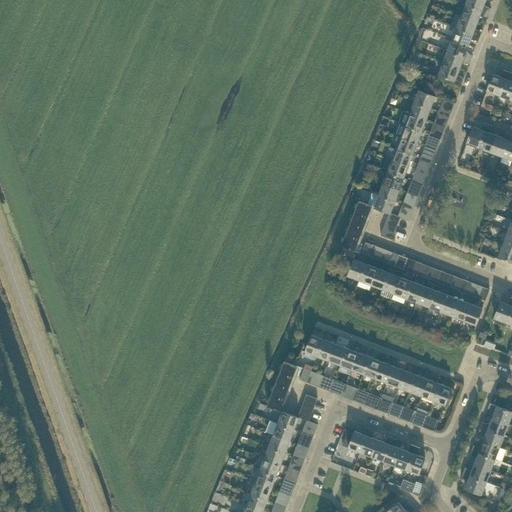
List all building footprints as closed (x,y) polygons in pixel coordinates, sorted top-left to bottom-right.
[(484,4),(486,0),(467,0),(466,3),(489,12),(491,8),(484,4)] [(488,17),(489,12),(466,3),(461,15),(478,21),(480,15),(488,17)] [(475,28),(478,21),(461,15),(457,27),(480,36),(482,31),(475,28)] [(479,40),(480,36),(457,27),(453,36),(450,35),(450,37),(453,38),(469,45),(471,38),(479,40)] [(467,51),(469,45),(453,38),(448,50),(471,59),(473,54),(467,51)] [(470,63),(471,59),(448,50),(444,61),(460,68),(462,62),(470,63)] [(458,74),(460,68),(444,61),(439,73),(456,80),(456,79),(463,82),(464,77),(458,74)] [(499,94),(508,71),(504,69),(500,75),(494,73),(487,90),(499,94)] [(511,80),(511,76),(511,72),(508,71),(499,94),(511,99),(511,96),(511,80)] [(436,96),(436,95),(419,89),(419,90),(415,101),(431,107),(436,96)] [(443,98),(440,108),(445,110),(451,112),(455,102),(443,98)] [(427,119),(431,107),(415,101),(410,113),(427,119)] [(422,131),(427,119),(410,113),(406,124),(422,131)] [(438,113),(431,131),(436,133),(442,135),(449,117),(444,115),(438,113)] [(479,146),(488,123),(483,121),(480,128),(474,126),(474,125),(467,142),(468,142),(479,146)] [(401,122),(396,134),(401,136),(418,142),(422,131),(406,124),(401,122)] [(491,132),(493,125),(488,123),(479,146),(491,151),(497,134),(491,132)] [(511,132),(507,130),(503,137),(497,134),(491,151),(502,155),(511,132)] [(511,132),(502,155),(511,159),(511,132)] [(413,154),(418,142),(401,136),(397,147),(413,154)] [(429,136),(422,154),(428,156),(433,158),(440,140),(435,138),(429,136)] [(409,166),(413,154),(397,147),(392,159),(409,166)] [(404,177),(409,166),(392,159),(388,171),(404,177)] [(420,159),(413,177),(419,180),(424,182),(431,163),(426,161),(420,159)] [(400,189),(404,177),(388,171),(383,182),(400,189)] [(395,200),(400,189),(383,182),(379,194),(395,200)] [(411,182),(404,201),(410,203),(415,205),(422,187),(417,184),(411,182)] [(391,212),(395,200),(379,194),(374,205),(374,206),(389,212),(391,212)] [(368,216),(372,204),(359,200),(355,211),(359,212),(368,216)] [(401,216),(410,219),(413,210),(408,207),(402,205),(399,215),(401,216)] [(368,216),(359,212),(355,211),(351,222),(364,227),(368,216)] [(391,212),(389,212),(387,217),(399,222),(401,216),(399,215),(391,212)] [(396,227),(399,222),(387,217),(385,223),(396,227)] [(359,238),(364,227),(351,222),(346,234),(359,238)] [(394,233),(396,227),(385,223),(383,228),(394,233)] [(394,234),(394,233),(383,228),(381,234),(392,239),(394,234)] [(355,250),(359,238),(346,234),(342,245),(355,250)] [(361,252),(368,255),(372,243),(365,241),(361,252)] [(511,246),(504,243),(499,254),(499,255),(511,259),(511,246)] [(394,252),(376,245),(371,256),(390,263),(392,257),(394,252)] [(397,259),(395,265),(413,272),(415,266),(417,261),(399,254),(397,259)] [(355,258),(354,258),(348,275),(360,279),(366,263),(355,258)] [(371,284),(378,267),(366,263),(360,279),(371,284)] [(420,268),(418,274),(436,281),(439,275),(441,270),(422,263),(420,268)] [(383,288),(389,272),(378,267),(371,284),(383,288)] [(464,279),(446,271),(443,277),(441,283),(460,290),(462,284),(464,279)] [(395,293),(401,276),(389,272),(383,288),(395,293)] [(406,297),(413,280),(401,276),(395,293),(406,297)] [(416,305),(418,302),(424,285),(413,280),(406,297),(417,301),(415,305),(416,305)] [(487,287),(469,280),(467,286),(464,292),(482,299),(487,287)] [(430,306),(436,289),(424,285),(418,302),(430,306)] [(440,314),(441,311),(448,294),(436,289),(430,306),(440,310),(439,314),(440,314)] [(453,315),(459,298),(448,294),(441,311),(453,315)] [(507,322),(511,307),(511,296),(508,303),(501,301),(502,300),(501,300),(494,317),(495,317),(507,322)] [(464,319),(471,303),(459,298),(453,315),(464,319)] [(482,307),(471,303),(464,319),(476,324),(483,307),(482,307)] [(488,333),(483,332),(481,331),(477,341),(484,344),(488,333)] [(313,334),(312,333),(309,342),(305,351),(306,351),(317,355),(324,338),(313,334)] [(488,337),(485,344),(496,348),(499,341),(488,337)] [(329,359),(335,343),(324,338),(317,355),(329,359)] [(341,364),(347,347),(335,343),(329,359),(341,364)] [(352,368),(359,352),(347,347),(341,364),(352,368)] [(364,373),(370,356),(359,352),(352,368),(364,373)] [(376,377),(382,361),(370,356),(364,373),(376,377)] [(293,376),(298,365),(285,360),(281,371),(293,376)] [(387,382),(394,365),(382,361),(376,377),(387,382)] [(399,386),(405,370),(394,365),(387,382),(399,386)] [(298,378),(307,381),(311,370),(303,367),(298,378)] [(410,391),(417,374),(405,370),(399,386),(410,391)] [(293,376),(281,371),(276,382),(289,387),(293,376)] [(333,378),(314,371),(310,382),(328,389),(330,384),(333,378)] [(422,395),(428,378),(417,374),(410,391),(422,395)] [(433,399),(440,383),(428,378),(422,395),(433,399)] [(356,387),(337,380),(335,386),(333,391),(351,398),(353,393),(356,387)] [(289,387),(276,382),(272,394),(285,399),(289,387)] [(452,387),(451,387),(440,383),(433,399),(445,404),(446,404),(452,387)] [(379,396),(360,388),(358,394),(356,400),(375,407),(377,402),(379,396)] [(281,410),(285,399),(272,394),(267,405),(280,410),(281,410)] [(316,403),(318,398),(307,394),(305,399),(316,403)] [(402,404),(384,397),(382,403),(380,409),(398,416),(400,410),(402,404)] [(314,409),(316,403),(305,399),(302,405),(314,409)] [(497,405),(490,403),(490,402),(488,407),(495,411),(493,416),(509,423),(511,415),(511,410),(497,405)] [(311,415),(314,409),(302,405),(300,410),(311,415)] [(423,419),(426,413),(407,406),(405,412),(403,417),(403,418),(421,425),(423,419)] [(300,417),(298,416),(283,410),(282,410),(282,411),(283,411),(278,422),(280,423),(295,429),(299,417),(300,417)] [(309,421),(311,415),(300,410),(298,416),(300,417),(307,420),(309,421)] [(440,419),(430,415),(428,421),(426,427),(435,430),(440,419)] [(505,435),(509,423),(493,416),(490,423),(483,421),(481,426),(505,435)] [(307,420),(303,429),(309,431),(314,434),(318,424),(310,421),(309,421),(307,420)] [(295,429),(280,423),(278,422),(274,434),(280,436),(290,440),(295,429)] [(361,451),(370,428),(365,426),(362,432),(356,430),(355,430),(349,447),(361,451)] [(500,446),(505,435),(481,426),(479,430),(486,434),(484,440),(500,446)] [(372,436),(374,429),(370,428),(361,451),(372,455),(379,439),(372,436)] [(290,440),(280,436),(274,434),(269,446),(280,450),(286,452),(290,440)] [(307,436),(302,434),(294,452),(300,455),(306,457),(313,438),(307,436)] [(384,460),(393,436),(388,435),(385,441),(379,439),(372,455),(384,460)] [(344,439),(345,437),(342,436),(342,438),(341,438),(337,449),(342,451),(345,442),(344,442),(345,440),(344,439)] [(396,445),(397,438),(393,436),(384,460),(396,464),(402,448),(396,445)] [(496,458),(500,446),(484,440),(481,446),(474,444),(472,449),(496,458)] [(407,469),(416,445),(411,444),(408,450),(402,448),(396,464),(407,469)] [(419,454),(421,447),(416,445),(407,469),(419,473),(418,473),(419,474),(426,457),(425,456),(425,457),(419,454)] [(286,452),(280,450),(269,446),(265,457),(280,463),(281,464),(286,452)] [(491,470),(496,458),(472,449),(470,454),(477,457),(475,463),(491,470)] [(281,464),(280,463),(265,457),(260,469),(277,475),(281,464)] [(299,459),(293,457),(285,476),(292,478),(297,480),(304,461),(299,459)] [(487,481),(491,470),(475,463),(472,469),(465,468),(463,472),(487,481)] [(365,474),(368,468),(362,465),(359,472),(365,474)] [(272,487),(277,475),(260,469),(256,481),(272,487)] [(482,493),(487,481),(463,472),(462,477),(468,480),(466,486),(465,487),(482,493),(483,493),(482,493)] [(400,487),(402,483),(390,478),(390,480),(388,483),(400,487)] [(404,479),(400,488),(405,489),(407,490),(412,492),(414,486),(415,483),(404,479)] [(290,483),(284,480),(276,499),(283,501),(288,503),(295,485),(290,483)] [(268,499),(272,487),(256,481),(251,492),(268,499)] [(505,488),(500,487),(499,486),(496,493),(504,496),(506,489),(505,488)] [(263,510),(268,499),(251,492),(247,504),(263,510)] [(399,501),(398,500),(386,511),(404,511),(412,505),(409,501),(403,505),(399,501)]
